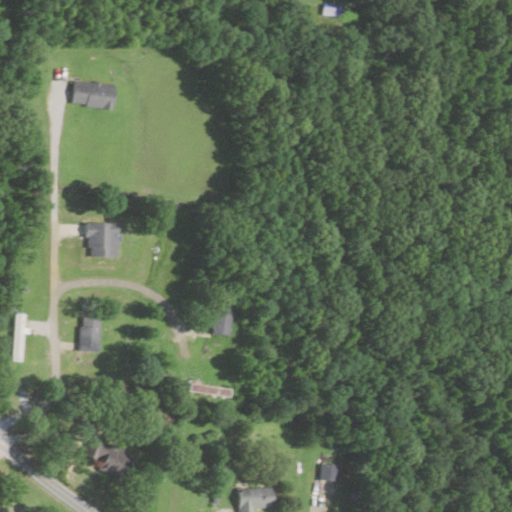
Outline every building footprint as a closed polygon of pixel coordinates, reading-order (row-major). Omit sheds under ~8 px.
[(336,37),(355,37),(355,20),(336,20),(336,37)] [(110,87),(69,81),(66,106),(107,111),(110,87)] [(112,224),(81,224),(81,258),(112,258),(112,224)] [(207,336),(226,336),(226,309),(207,309),(207,336)] [(18,316),(7,316),(7,363),(18,363),(18,316)] [(94,354),(94,320),(80,320),(80,354),(94,354)] [(112,478),(123,453),(82,436),(71,461),(112,478)] [(313,481),(329,482),(330,466),(313,466),(313,481)] [(263,489),(230,489),(230,511),(242,511),(243,510),(264,510),(263,489)]
